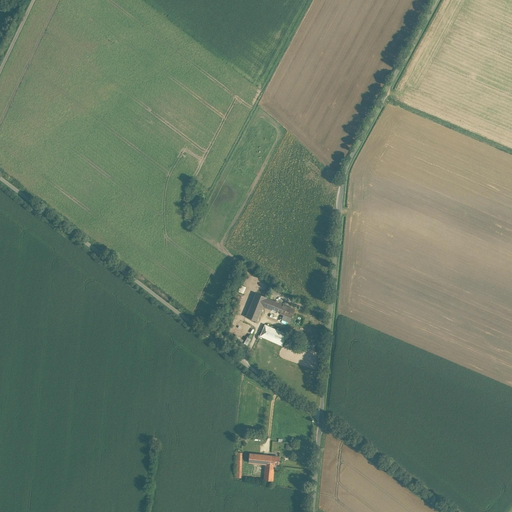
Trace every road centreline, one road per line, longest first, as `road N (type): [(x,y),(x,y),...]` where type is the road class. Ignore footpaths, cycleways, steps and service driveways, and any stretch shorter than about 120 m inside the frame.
road 1 (unclassified): [(435,0),(342,175),(320,419)]
road 2 (unclassified): [(320,419),(0,176)]
road 3 (unclassified): [(444,511),(320,419)]
